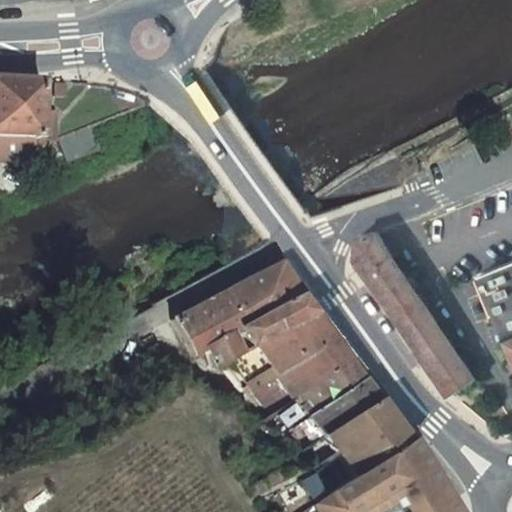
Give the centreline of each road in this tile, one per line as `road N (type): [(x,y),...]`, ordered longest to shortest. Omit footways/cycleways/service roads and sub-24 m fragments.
road 1 (residential): [(0,395),(300,240)]
road 2 (primary): [(300,240),(191,86),(170,70)]
road 3 (primary): [(454,453),(330,283)]
road 4 (residential): [(511,164),(441,197),(357,218)]
